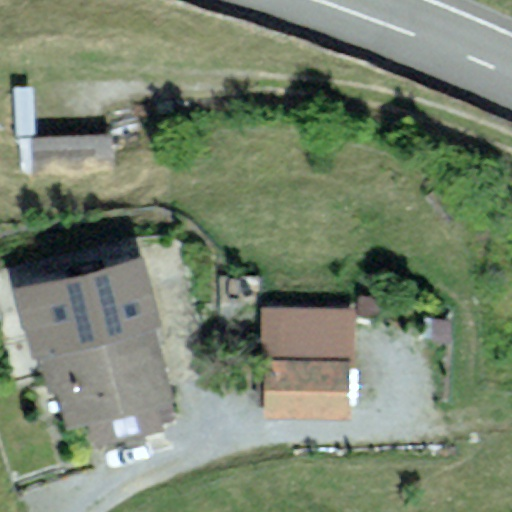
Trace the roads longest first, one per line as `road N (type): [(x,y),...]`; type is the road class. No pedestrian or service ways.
road 1 (track): [(83,106),(169,89),(336,91),(436,112),(511,142)]
road 2 (unclassified): [(511,75),(315,0)]
